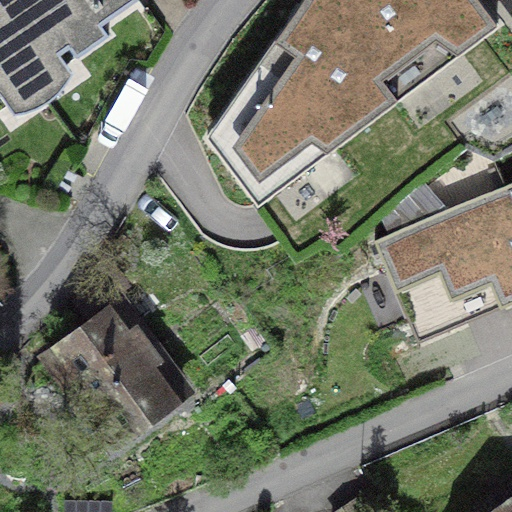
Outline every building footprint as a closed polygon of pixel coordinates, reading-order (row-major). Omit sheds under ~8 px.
[(137,0),(0,0),(0,95),(70,47),(77,56),(108,34),(101,25),(137,0)] [(261,204),(501,19),(486,0),(303,0),(209,133),(261,204)] [(418,341),(511,300),(511,187),(376,246),(418,341)] [(182,390),(119,305),(50,355),(113,440),(148,415),(154,414),(161,411),(167,408),(172,402),(176,398),(178,393),(182,390)] [(511,511),(511,500),(494,511),(511,511)] [(362,511),(355,501),(338,511),(362,511)]
